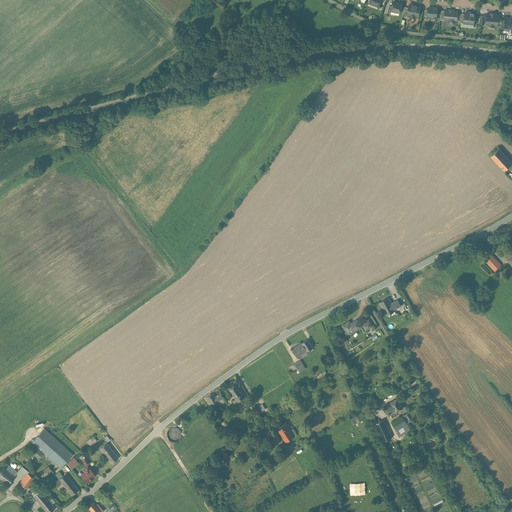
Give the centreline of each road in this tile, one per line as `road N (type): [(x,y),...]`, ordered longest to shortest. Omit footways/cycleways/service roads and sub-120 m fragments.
road 1 (unclassified): [(74,503),(271,343),(511,217)]
road 2 (residential): [(511,43),(385,28),(329,0)]
